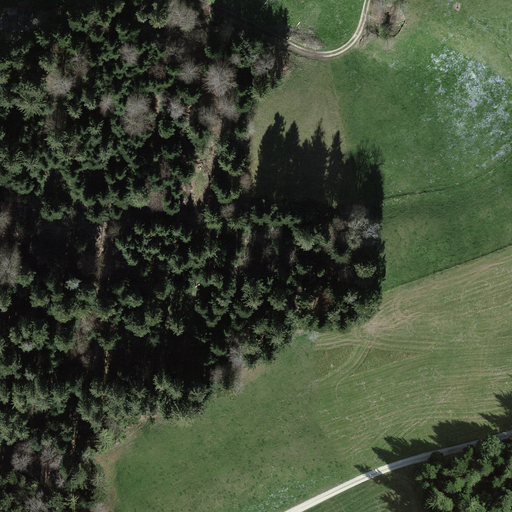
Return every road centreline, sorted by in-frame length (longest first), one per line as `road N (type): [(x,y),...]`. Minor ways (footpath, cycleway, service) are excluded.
road 1 (track): [(511,158),(474,184),(378,205),(205,205),(183,224),(155,309),(133,331),(41,370),(0,399)]
road 2 (unclassified): [(293,511),(365,477),(511,432)]
road 3 (track): [(367,0),(357,33),(325,55),(186,0)]
road 4 (track): [(0,240),(205,205)]
